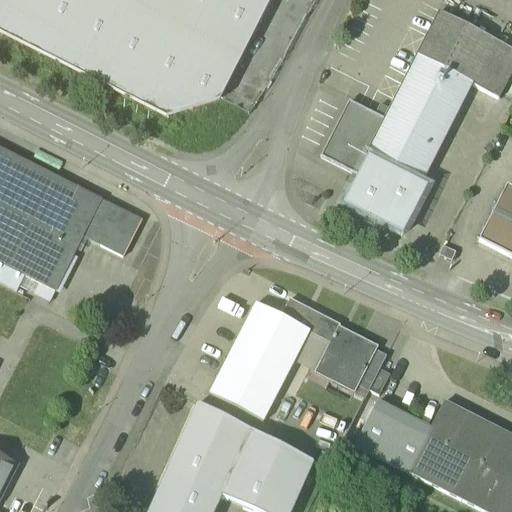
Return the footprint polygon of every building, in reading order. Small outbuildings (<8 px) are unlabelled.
[(0,0),(0,35),(165,120),(217,103),(269,0),(0,0)] [(511,73),(511,53),(438,16),(416,60),(471,88),(470,89),(497,102),(511,73)] [(471,88),(416,60),(389,114),(379,109),(374,119),(348,106),(320,161),(357,179),(366,162),(419,189),(420,188),(470,89),(471,88)] [(101,204),(0,153),(0,268),(54,296),(82,240),(101,205),(101,204)] [(419,189),(366,162),(357,179),(342,210),(401,240),(426,191),(420,188),(419,189)] [(511,192),(506,190),(478,244),(511,261),(511,192)] [(101,204),(101,205),(82,240),(123,261),(141,225),(101,204)] [(455,256),(442,250),(438,260),(451,265),(455,256)] [(338,330),(289,304),(280,321),(309,336),(308,338),(329,348),(337,331),(338,330)] [(280,321),(254,308),(208,399),(262,427),(308,338),(309,336),(280,321)] [(377,351),(337,331),(329,348),(317,371),(330,378),(327,384),(353,398),(357,390),(375,355),(377,351)] [(375,355),(357,390),(367,395),(368,394),(379,373),(385,360),(375,355)] [(379,373),(368,394),(378,399),(389,378),(379,373)] [(429,432),(376,405),(353,450),(407,477),(429,432)] [(511,511),(511,440),(443,406),(429,432),(407,477),(475,511),(511,511)] [(196,409),(149,511),(215,511),(220,501),(243,511),(292,511),(312,468),(196,409)] [(0,496),(14,470),(0,463),(0,496)]
